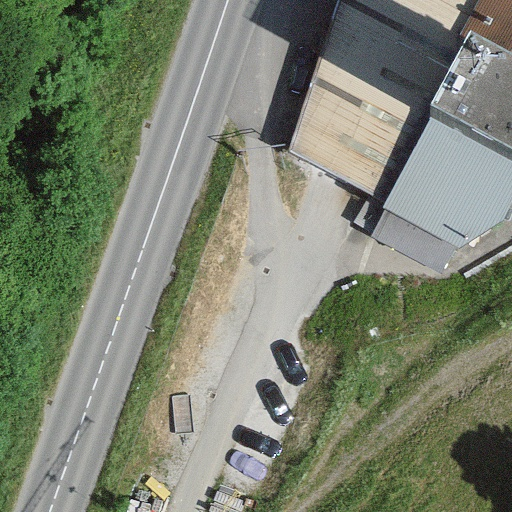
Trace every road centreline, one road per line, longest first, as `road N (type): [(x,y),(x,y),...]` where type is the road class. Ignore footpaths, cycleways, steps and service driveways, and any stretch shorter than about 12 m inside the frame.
road 1 (tertiary): [(235,0),(63,511)]
road 2 (track): [(219,51),(260,138),(278,268)]
